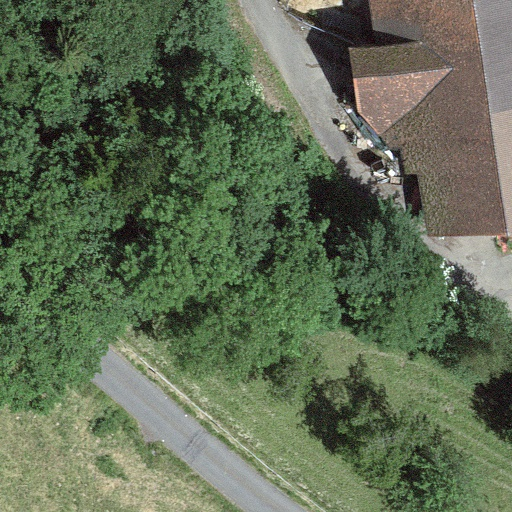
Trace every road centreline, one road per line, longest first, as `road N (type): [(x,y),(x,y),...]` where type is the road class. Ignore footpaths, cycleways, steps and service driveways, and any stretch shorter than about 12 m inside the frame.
road 1 (track): [(511,302),(427,244),(272,0)]
road 2 (unclassified): [(0,305),(79,335),(281,511)]
